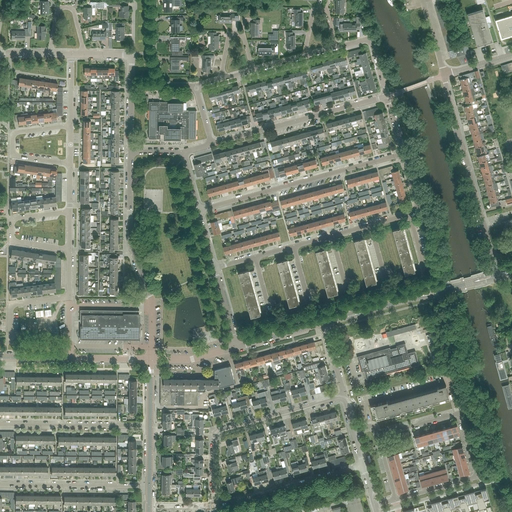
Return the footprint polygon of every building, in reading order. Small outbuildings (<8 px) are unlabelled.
[(181,6),(181,0),(164,0),(164,11),(172,11),(172,5),(181,6)] [(338,0),(339,0),(336,0),(336,13),(344,13),(344,0),(345,0),(338,0)] [(128,17),(128,6),(121,6),(121,11),(119,11),(119,17),(128,17)] [(303,26),(303,13),(300,13),(300,10),(294,10),(294,13),(295,13),(295,16),(292,16),(292,22),(295,22),(295,26),(303,26)] [(483,10),(468,14),(477,46),(492,41),(488,28),(489,27),(488,24),(487,24),(483,10)] [(239,21),(239,14),(231,14),(231,15),(219,15),(219,23),(232,23),(232,21),(239,21)] [(511,15),(496,21),(501,39),(511,35),(511,15)] [(172,24),(172,31),(179,31),(179,20),(183,20),(183,17),(177,17),(177,20),(171,20),(171,24),(172,24)] [(260,24),(260,20),(253,20),(253,23),(251,23),(251,36),(259,36),(259,24),(260,24)] [(404,21),(396,24),(405,43),(412,40),(404,21)] [(360,29),(360,22),(357,22),(357,23),(344,23),(344,31),(357,31),(357,29),(360,29)] [(37,26),(37,39),(44,39),(44,33),(45,33),(45,29),(44,29),(44,26),(37,26)] [(124,40),(124,27),(116,27),(116,40),(124,40)] [(27,36),(28,29),(24,29),(24,31),(11,31),(11,32),(10,32),(10,35),(11,36),(11,39),(24,39),(24,36),(27,36)] [(109,31),(105,30),(105,32),(92,32),(92,39),(105,40),(105,37),(109,37),(109,31)] [(219,49),(219,36),(216,36),(216,32),(210,32),(210,36),(211,36),(211,44),(210,44),(210,50),(215,50),(215,49),(219,49)] [(295,48),(295,35),(293,35),(293,32),(286,32),(286,36),(287,36),(287,48),(295,48)] [(170,46),(170,51),(171,51),(172,51),(172,55),(182,55),(182,51),(179,51),(179,40),(183,40),(185,40),(185,37),(183,37),(177,37),(170,37),(171,38),(171,46),(170,46)] [(275,52),(275,46),(271,46),(271,47),(259,47),(258,55),(272,55),(272,52),(275,52)] [(457,56),(465,54),(462,46),(455,49),(457,56)] [(450,59),(457,56),(455,49),(448,51),(450,59)] [(357,62),(367,59),(366,53),(362,54),(359,55),(360,58),(356,59),(357,62)] [(203,59),(203,72),(211,72),(211,59),(208,59),(208,56),(202,56),(202,59),(203,59)] [(348,65),(347,62),(345,56),(339,58),(341,64),(343,70),(346,69),(345,66),(348,65)] [(189,60),(189,57),(171,57),(171,66),(170,66),(170,71),(171,71),(179,71),(179,60),(189,60)] [(343,70),(341,64),(339,58),(334,59),(335,66),(336,66),(338,65),(339,67),(340,71),(343,70)] [(334,59),(328,61),(331,73),(334,72),(333,69),(336,68),(336,66),(335,66),(334,59)] [(328,61),(322,62),(324,69),(327,68),(329,74),(331,73),(328,61)] [(321,82),(318,70),(316,64),(311,66),(312,72),(315,71),(316,73),(316,74),(317,77),(315,79),(316,83),(321,82)] [(364,72),(371,70),(369,64),(362,66),(360,67),(360,70),(357,71),(358,74),(361,73),(364,72)] [(503,74),(509,72),(507,64),(501,66),(503,74)] [(119,81),(119,70),(115,70),(115,68),(109,68),(109,79),(114,79),(114,81),(119,81)] [(303,80),(302,78),(300,71),(294,73),(296,80),(299,79),(301,85),(304,84),(303,80)] [(460,86),(472,83),(469,73),(460,76),(461,79),(460,80),(461,85),(460,86)] [(291,84),(290,81),(289,75),(283,76),(285,83),(288,82),(289,88),(292,87),(291,84)] [(364,81),(360,83),(361,85),(374,82),(372,76),(365,78),(366,80),(364,81)] [(19,81),(15,80),(14,89),(18,89),(18,85),(21,86),(21,90),(24,90),(24,86),(26,79),(19,78),(19,81)] [(277,78),(271,79),(273,86),(274,86),(276,85),(277,88),(278,91),(279,95),(282,94),(281,90),(277,78)] [(32,80),(26,79),(24,86),(24,90),(24,91),(27,91),(28,87),(31,87),(32,80)] [(274,86),(273,86),(271,79),(265,81),(267,88),(268,90),(270,97),(269,93),(272,93),(271,90),(274,89),(274,86)] [(43,91),(44,89),(45,82),(38,81),(37,88),(36,92),(39,93),(40,90),(43,91)] [(268,90),(267,88),(265,81),(260,83),(262,89),(265,88),(265,91),(266,94),(267,98),(270,97),(268,90)] [(350,95),(356,94),(354,87),(353,84),(352,81),(349,81),(350,85),(347,86),(348,88),(350,95)] [(58,83),(51,82),(50,90),(50,93),(53,94),(53,91),(56,91),(57,90),(57,87),(58,83)] [(340,84),(344,97),(350,95),(348,88),(347,86),(345,86),(344,83),(340,84)] [(474,88),(472,83),(460,86),(461,86),(463,91),(462,91),(462,92),(474,88)] [(256,95),(257,95),(254,84),(251,85),(251,84),(248,85),(248,86),(250,92),(253,92),(254,95),(256,94),(256,95)] [(321,93),(320,90),(319,86),(316,87),(317,90),(318,94),(319,96),(321,103),(327,102),(324,92),(321,93)] [(330,91),(333,100),(338,99),(336,91),(333,92),(332,90),(333,90),(332,86),(329,87),(330,91)] [(235,99),(234,94),(232,87),(226,89),(228,95),(229,98),(231,97),(233,102),(236,102),(235,99)] [(324,92),(327,102),(333,100),(330,91),(329,87),(326,88),(327,91),(324,92)] [(470,90),(473,89),(474,89),(474,88),(462,92),(463,92),(464,97),(463,97),(463,98),(475,94),(474,91),(471,93),(470,90)] [(228,95),(226,89),(220,90),(224,103),(227,102),(226,99),(229,98),(228,95)] [(224,105),(224,103),(220,90),(214,92),(216,98),(217,101),(220,100),(222,106),(224,105)] [(308,97),(309,96),(308,93),(305,94),(306,97),(302,98),(302,101),(304,108),(310,106),(308,97)] [(476,100),(474,95),(475,95),(475,94),(463,98),(465,97),(466,103),(465,103),(476,100)] [(298,96),(295,97),(296,100),(299,109),(304,108),(302,101),(299,102),(298,96)] [(284,103),(287,113),(293,111),(291,104),(288,105),(287,102),(286,99),(283,100),(284,103)] [(477,107),(476,104),(475,101),(476,101),(476,100),(465,103),(466,103),(467,106),(464,107),(466,113),(465,113),(477,110),(476,107),(477,107)] [(149,139),(161,139),(161,132),(165,132),(165,139),(196,139),(196,111),(184,111),(184,103),(168,103),(168,102),(160,102),(149,102),(149,139)] [(273,106),(275,116),(281,114),(279,107),(276,108),(276,106),(275,102),(272,103),(273,106)] [(267,108),(264,109),(263,105),(260,106),(261,110),(262,112),(264,119),(266,118),(267,119),(269,119),(269,118),(270,117),(268,110),(267,108)] [(56,109),(52,109),(52,108),(49,109),(50,113),(51,120),(57,120),(57,116),(56,112),(56,109)] [(478,116),(478,114),(477,110),(465,113),(466,113),(467,118),(466,119),(478,116)] [(240,118),(238,119),(235,111),(233,112),(232,112),(234,117),(235,120),(236,126),(242,125),(240,118)] [(231,118),(228,119),(229,121),(231,128),(236,126),(235,120),(234,117),(232,112),(230,113),(231,118)] [(377,120),(384,118),(382,112),(379,113),(376,114),(373,115),(372,115),(373,118),(376,117),(377,120)] [(19,125),(25,124),(24,114),(20,114),(21,116),(18,117),(17,115),(14,115),(15,122),(18,122),(19,125)] [(224,114),(221,115),(221,117),(225,130),(231,128),(229,121),(228,119),(225,119),(224,114)] [(240,118),(242,125),(248,123),(246,116),(243,117),(242,114),(240,114),(240,118)] [(358,123),(364,121),(362,114),(356,115),(358,123)] [(468,125),(480,122),(478,116),(466,119),(468,119),(469,124),(468,125)] [(350,117),(344,119),(346,126),(347,128),(352,127),(352,124),(350,117)] [(477,126),(476,123),(480,122),(468,125),(469,125),(471,130),(469,130),(470,131),(480,127),(480,125),(477,126)] [(479,131),(478,129),(481,128),(480,127),(470,131),(471,130),(472,136),(471,136),(483,133),(482,131),(479,131)] [(326,132),(324,132),(323,128),(317,129),(320,141),(322,140),(321,136),(325,135),(327,134),(326,132)] [(320,141),(317,129),(311,131),(313,138),(314,142),(317,142),(316,138),(319,137),(320,141)] [(308,144),(309,144),(305,132),(300,134),(302,144),(305,144),(304,141),(307,140),(308,144)] [(300,134),(299,133),(296,134),(296,135),(294,136),(296,143),(297,146),(299,145),(298,143),(301,142),(302,144),(300,134)] [(473,142),(484,139),(483,133),(471,136),(471,137),(472,136),(474,142),(473,142)] [(389,136),(381,138),(383,144),(377,145),(378,149),(388,147),(387,143),(391,142),(389,136)] [(482,143),(481,140),(484,139),(473,142),(474,142),(475,147),(474,148),(486,145),(485,142),(482,143)] [(273,150),(279,148),(276,140),(270,142),(273,150)] [(259,150),(262,149),(260,142),(254,143),(257,155),(258,156),(260,156),(259,150)] [(254,143),(248,145),(251,153),(252,156),(257,155),(254,143)] [(365,153),(372,151),(370,144),(363,146),(365,153)] [(248,145),(243,147),(245,154),(246,158),(252,156),(251,153),(248,145)] [(354,149),(351,149),(353,156),(359,155),(357,148),(356,145),(354,146),(354,149)] [(485,148),(485,145),(486,145),(474,148),(475,148),(477,153),(476,153),(476,154),(487,150),(487,148),(485,148)] [(359,155),(365,153),(363,146),(357,148),(359,155)] [(347,158),(353,156),(351,149),(345,151),(347,158)] [(231,150),(225,151),(227,159),(228,162),(231,162),(234,161),(233,157),(231,150)] [(484,152),(485,151),(487,151),(487,150),(476,154),(477,153),(478,157),(477,157),(478,160),(479,160),(479,163),(478,163),(490,160),(488,154),(486,155),(485,155),(484,152)] [(332,152),(335,162),(341,160),(339,153),(336,154),(335,151),(332,152)] [(341,160),(347,158),(345,151),(339,153),(341,160)] [(327,156),(329,163),(335,162),(332,152),(329,153),(330,155),(327,156)] [(322,165),(329,163),(327,156),(320,158),(322,165)] [(309,161),(311,168),(317,166),(315,159),(309,161)] [(309,161),(306,162),(305,160),(303,161),(303,163),(305,170),(311,168),(309,161)] [(492,165),(491,163),(490,160),(478,163),(479,163),(481,168),(480,169),(492,165)] [(202,166),(201,163),(201,162),(199,163),(196,164),(194,165),(195,170),(206,168),(207,167),(206,165),(202,166)] [(299,172),(305,170),(303,163),(297,164),(299,172)] [(23,172),(25,165),(18,164),(17,167),(14,166),(14,173),(21,174),(20,176),(23,176),(23,172)] [(293,173),(299,172),(297,164),(291,166),(293,173)] [(30,173),(31,166),(25,165),(23,172),(23,176),(25,177),(25,176),(26,176),(26,175),(27,173),(30,173)] [(481,175),(493,171),(492,165),(480,169),(481,169),(482,174),(481,174),(481,175)] [(286,175),(293,173),(291,166),(285,168),(286,175)] [(37,167),(36,178),(38,178),(39,175),(43,175),(44,168),(37,167)] [(56,177),(56,173),(57,169),(50,168),(49,179),(56,180),(56,177)] [(202,177),(208,176),(206,168),(195,170),(197,176),(202,175),(202,177)] [(280,177),(286,175),(285,168),(278,170),(280,177)] [(265,171),(262,172),(262,174),(264,181),(271,179),(269,172),(268,170),(265,171)] [(393,179),(400,177),(399,170),(394,171),(391,172),(393,179)] [(494,174),(493,171),(481,175),(483,174),(484,180),(483,180),(495,177),(494,174)] [(373,180),(379,179),(377,172),(371,173),(373,180)] [(367,182),(373,180),(371,173),(365,175),(367,182)] [(360,184),(367,182),(365,175),(359,177),(360,184)] [(252,184),(258,183),(256,176),(250,177),(252,184)] [(246,186),(252,184),(250,177),(244,179),(246,186)] [(354,185),(360,184),(359,177),(352,178),(354,185)] [(495,183),(494,178),(495,177),(483,180),(483,181),(484,180),(486,186),(485,186),(495,183)] [(22,184),(18,184),(18,183),(15,183),(15,178),(11,178),(11,186),(22,186),(22,184)] [(348,187),(354,185),(352,178),(346,180),(348,187)] [(240,188),(246,186),(244,179),(238,181),(240,188)] [(233,189),(240,188),(238,181),(232,182),(233,189)] [(227,191),(233,189),(232,182),(225,184),(227,191)] [(397,191),(404,189),(402,183),(395,185),(397,191)] [(486,192),(498,189),(496,183),(495,183),(485,186),(486,186),(487,192),(486,192)] [(336,185),(338,192),(344,191),(342,184),(336,185)] [(334,193),(338,192),(336,185),(329,187),(331,194),(332,194),(332,196),(335,195),(334,193)] [(215,195),(221,193),(219,186),(213,188),(215,195)] [(325,196),(331,194),(329,187),(323,189),(325,196)] [(209,196),(215,195),(213,188),(207,189),(209,196)] [(319,197),(325,196),(323,189),(317,190),(319,197)] [(404,189),(397,191),(398,197),(405,195),(404,189)] [(499,195),(498,189),(486,192),(487,195),(488,195),(489,197),(488,198),(499,195)] [(317,190),(311,192),(313,199),(319,197),(317,190)] [(311,192),(305,194),(307,201),(313,199),(311,192)] [(301,203),(307,201),(305,194),(299,196),(301,203)] [(405,195),(398,197),(400,203),(407,201),(405,195)] [(499,195),(488,198),(489,198),(490,203),(490,208),(490,207),(493,206),(493,207),(494,206),(499,205),(498,201),(499,201),(498,200),(497,200),(496,196),(497,195),(499,195)] [(295,204),(301,203),(299,196),(293,197),(295,204)] [(288,206),(295,204),(293,197),(287,199),(288,206)] [(287,199),(280,201),(282,208),(288,206),(287,199)] [(270,201),(264,203),(266,210),(265,210),(266,213),(273,211),(272,209),(279,207),(277,201),(270,203),(270,201)] [(382,211),(388,209),(386,202),(380,204),(382,211)] [(254,213),(260,211),(258,204),(252,206),(254,213)] [(375,212),(382,211),(380,204),(373,206),(375,212)] [(247,215),(254,213),(252,206),(245,208),(247,215)] [(369,214),(375,212),(373,206),(367,207),(369,214)] [(363,216),(369,214),(367,207),(361,209),(363,216)] [(357,218),(363,216),(361,209),(355,211),(357,218)] [(235,218),(241,216),(239,210),(233,211),(235,218)] [(351,219),(357,218),(355,211),(349,212),(351,219)] [(338,215),(340,222),(346,221),(344,214),(338,215)] [(333,224),(340,222),(338,215),(332,217),(333,224)] [(327,226),(325,219),(325,217),(322,218),(322,220),(319,220),(321,228),(327,226)] [(327,226),(333,224),(332,217),(325,219),(327,226)] [(503,226),(504,230),(511,227),(511,218),(511,219),(510,220),(502,223),(502,225),(503,226)] [(219,227),(218,223),(221,223),(220,220),(217,220),(216,221),(214,221),(210,222),(212,229),(219,227)] [(315,229),(321,228),(319,220),(313,222),(315,229)] [(309,231),(315,229),(313,222),(307,224),(309,231)] [(303,233),(309,231),(307,224),(301,226),(303,233)] [(297,234),(303,233),(301,226),(295,227),(297,234)] [(403,227),(393,230),(405,275),(415,272),(404,230),(409,229),(408,226),(403,228),(403,227)] [(214,235),(221,233),(219,227),(212,229),(214,235)] [(290,236),(297,234),(295,227),(288,229),(290,236)] [(274,240),(280,239),(279,232),(272,233),(274,240)] [(262,244),(268,242),(266,235),(260,237),(262,244)] [(256,246),(262,244),(260,237),(254,239),(256,246)] [(354,241),(366,285),(377,282),(365,241),(370,240),(370,237),(364,238),(354,241)] [(241,242),(238,243),(238,240),(235,241),(235,243),(237,251),(243,249),(241,242)] [(243,249),(250,247),(248,240),(241,242),(243,249)] [(90,245),(90,241),(81,241),(81,247),(85,247),(85,251),(93,251),(93,245),(90,245)] [(118,243),(110,243),(107,243),(107,246),(110,246),(110,249),(109,249),(109,253),(115,253),(115,249),(118,249),(118,243)] [(225,254),(231,252),(229,245),(223,247),(225,254)] [(316,252),(328,296),(338,293),(327,252),(332,250),(331,248),(326,249),(316,252)] [(42,263),(43,254),(37,253),(35,262),(35,265),(37,265),(38,262),(42,263)] [(107,254),(107,257),(108,257),(108,264),(118,264),(118,257),(112,257),(112,254),(107,254)] [(55,263),(55,261),(55,258),(56,255),(49,255),(48,264),(48,263),(47,267),(50,267),(50,264),(54,264),(55,263)] [(277,262),(289,307),(299,304),(288,262),(293,261),(292,258),(287,260),(287,259),(277,262)] [(249,270),(239,273),(251,317),(261,314),(250,273),(255,272),(254,269),(249,270)] [(8,283),(8,291),(9,291),(10,291),(11,297),(12,297),(12,298),(15,298),(15,297),(18,296),(17,288),(16,282),(9,283),(8,283)] [(80,322),(80,339),(133,340),(140,340),(140,328),(139,328),(139,315),(139,310),(80,310),(80,322)] [(387,337),(417,329),(415,324),(386,332),(387,337)] [(487,328),(493,347),(497,346),(492,326),(487,328)] [(315,353),(317,352),(314,342),(307,344),(309,351),(314,349),(315,353)] [(411,367),(411,366),(419,364),(419,365),(415,351),(408,353),(405,343),(396,346),(397,347),(390,349),(390,348),(357,357),(358,357),(360,364),(359,364),(360,364),(362,371),(361,372),(364,371),(366,379),(367,379),(374,377),(381,375),(382,375),(382,374),(389,373),(389,372),(396,370),(396,371),(397,371),(396,370),(403,368),(404,369),(404,368),(411,366),(411,367)] [(310,354),(309,351),(307,344),(300,346),(301,352),(302,353),(307,351),(308,355),(310,354)] [(303,356),(302,353),(301,352),(300,346),(292,348),(294,354),(299,353),(300,357),(303,356)] [(295,358),(294,354),(292,348),(285,350),(287,356),(292,355),(293,359),(295,358)] [(288,360),(287,356),(285,350),(278,352),(280,358),(285,357),(286,361),(288,360)] [(494,352),(501,375),(506,373),(498,350),(494,352)] [(281,362),(280,358),(278,352),(271,354),(273,360),(278,359),(279,363),(281,362)] [(271,354),(263,356),(265,362),(270,361),(272,365),(272,368),(275,368),(274,364),(273,360),(271,354)] [(266,366),(265,362),(263,356),(256,358),(258,364),(263,363),(264,367),(266,366)] [(260,372),(258,364),(256,358),(249,360),(251,366),(256,365),(258,373),(260,372)] [(252,370),(251,366),(249,360),(242,362),(244,368),(249,367),(250,371),(252,370)] [(242,362),(235,364),(236,370),(242,369),(243,373),(243,376),(246,375),(245,372),(244,368),(242,362)] [(219,388),(235,383),(230,365),(215,370),(214,379),(212,379),(212,388),(219,388)] [(315,376),(327,372),(325,365),(317,368),(318,371),(314,372),(315,376)] [(322,381),(329,380),(327,372),(315,376),(316,379),(319,378),(320,383),(323,383),(322,381)] [(171,379),(169,379),(169,376),(160,376),(160,377),(160,405),(162,405),(171,405),(171,379)] [(511,394),(507,379),(502,380),(510,406),(511,405),(511,394)] [(129,389),(136,389),(136,381),(125,381),(125,383),(129,383),(129,389)] [(286,394),(285,391),(288,390),(286,383),(283,384),(284,388),(282,389),(283,393),(279,394),(281,401),(287,399),(286,394)] [(298,388),(300,396),(307,394),(305,389),(306,389),(304,383),(302,383),(303,387),(298,388)] [(300,396),(298,388),(297,385),(295,385),(296,389),(291,390),(293,397),(300,396)] [(386,402),(371,406),(372,410),(374,410),(376,416),(378,416),(379,419),(450,400),(446,385),(439,387),(436,388),(436,389),(389,402),(389,401),(386,402)] [(136,389),(129,389),(125,388),(125,391),(129,391),(129,396),(136,397),(136,389)] [(281,401),(279,394),(278,390),(275,391),(271,392),(274,403),(281,401)] [(264,391),(257,393),(261,406),(268,405),(266,399),(265,393),(264,391)] [(238,399),(236,392),(232,393),(234,399),(236,398),(237,402),(232,404),(234,411),(241,409),(238,399)] [(254,408),(261,406),(257,392),(255,392),(257,400),(252,401),(252,398),(248,399),(250,405),(253,404),(254,408)] [(216,394),(209,396),(209,399),(214,398),(215,401),(215,404),(216,404),(217,408),(212,409),(214,416),(221,414),(219,407),(216,394)] [(129,396),(125,396),(125,399),(127,399),(127,404),(136,404),(136,397),(129,396)] [(247,396),(245,396),(242,397),(243,400),(242,401),(241,398),(238,399),(241,409),(248,407),(247,406),(250,405),(248,399),(247,396)] [(219,407),(221,414),(228,412),(227,407),(225,401),(223,402),(224,406),(219,407)] [(136,404),(127,404),(125,404),(125,407),(129,407),(129,412),(136,412),(136,404)] [(330,413),(332,421),(335,420),(336,424),(339,424),(336,412),(330,413)] [(334,428),(332,421),(330,413),(324,415),(326,424),(330,423),(331,429),(334,428)] [(192,414),(192,419),(192,422),(196,422),(196,426),(203,426),(203,419),(199,419),(199,415),(192,414)] [(327,427),(326,424),(324,415),(318,417),(320,424),(323,424),(324,428),(327,427)] [(321,429),(320,424),(318,417),(312,418),(314,426),(313,426),(314,431),(321,429)] [(308,427),(306,420),(299,422),(301,429),(302,433),(304,432),(304,431),(309,430),(308,427)] [(296,430),(301,429),(299,422),(292,423),(294,428),(293,428),(295,434),(297,434),(296,430)] [(284,426),(278,428),(280,435),(281,438),(281,440),(284,440),(283,437),(287,436),(286,433),(284,426),(285,426),(285,425),(284,426)] [(451,427),(454,437),(459,435),(457,425),(451,427)] [(276,436),(280,435),(278,428),(271,429),(272,434),(274,440),(275,444),(278,443),(276,436)] [(265,431),(263,432),(256,434),(258,441),(259,445),(261,444),(260,440),(265,439),(264,435),(266,434),(265,431)] [(254,442),(258,441),(256,434),(249,435),(251,440),(251,443),(252,451),(255,451),(254,446),(255,446),(254,442)] [(172,435),(164,435),(164,445),(167,446),(168,446),(168,445),(172,446),(172,441),(175,441),(176,435),(172,435)] [(417,447),(423,445),(420,436),(415,437),(417,447)] [(339,447),(347,445),(345,438),(337,440),(339,447)] [(226,456),(227,456),(233,454),(232,453),(235,453),(233,447),(239,445),(237,439),(232,441),(232,444),(227,445),(228,450),(227,450),(227,456),(226,456)] [(128,449),(135,449),(136,441),(124,441),(124,443),(128,443),(128,449)] [(347,445),(339,447),(341,454),(349,452),(347,445)] [(454,455),(464,452),(462,447),(452,449),(454,455)] [(135,449),(128,449),(124,449),(124,451),(128,451),(128,457),(135,457),(135,449)] [(399,459),(398,453),(388,456),(390,461),(399,459)] [(317,456),(320,467),(327,465),(325,460),(324,454),(322,454),(322,455),(317,456)] [(317,456),(315,456),(316,460),(311,461),(312,465),(311,466),(312,469),(320,467),(317,456)] [(128,457),(124,457),(121,457),(121,460),(125,460),(125,459),(128,459),(128,465),(135,465),(135,457),(128,457)] [(163,457),(163,466),(170,466),(172,466),(172,457),(170,457),(163,457)] [(195,460),(195,457),(189,457),(189,459),(192,459),(191,462),(196,462),(195,467),(203,467),(203,460),(198,460),(195,460)] [(230,463),(227,464),(229,473),(235,472),(235,471),(239,470),(238,467),(236,462),(235,458),(229,460),(230,463)] [(299,465),(301,472),(307,470),(306,465),(304,459),(302,460),(303,464),(299,465)] [(279,470),(281,478),(288,476),(286,471),(287,471),(284,461),(281,462),(283,469),(279,470)] [(301,472),(299,465),(297,461),(295,462),(296,465),(292,467),(294,474),(301,472)] [(135,465),(128,465),(124,465),(124,467),(128,467),(128,473),(135,473),(135,465)] [(281,478),(279,470),(278,466),(276,467),(277,471),(272,472),(274,479),(281,478)] [(458,470),(460,476),(469,473),(468,468),(458,470)] [(440,470),(443,480),(448,478),(446,469),(440,470)] [(257,476),(253,478),(254,482),(255,485),(262,483),(259,472),(258,470),(255,470),(256,474),(257,473),(257,476)] [(259,472),(262,483),(269,481),(265,470),(259,472)] [(425,475),(427,484),(432,483),(430,473),(429,471),(424,472),(424,475),(425,475)] [(162,475),(162,484),(171,484),(171,475),(170,475),(162,475)] [(422,486),(427,484),(425,475),(424,475),(419,476),(422,486)] [(232,482),(227,483),(229,492),(235,491),(233,484),(239,483),(237,477),(231,479),(232,482)] [(170,494),(171,494),(171,488),(180,488),(180,491),(180,494),(183,494),(183,491),(183,484),(180,484),(180,485),(171,484),(162,484),(162,494),(170,494)] [(193,496),(193,489),(193,485),(191,485),(191,489),(186,489),(186,484),(183,484),(183,491),(186,491),(186,496),(193,496)] [(399,493),(408,490),(407,485),(397,487),(399,493)] [(481,493),(478,493),(483,509),(486,508),(484,500),(489,499),(486,488),(481,490),(481,493)] [(474,492),(469,493),(472,503),(472,504),(477,503),(479,510),(483,509),(478,493),(475,494),(474,492)] [(465,497),(462,498),(465,508),(465,511),(469,511),(467,505),(472,503),(469,493),(464,494),(465,497)] [(458,496),(453,498),(455,508),(460,507),(461,509),(465,508),(462,498),(458,499),(458,496)] [(448,502),(445,503),(447,511),(451,511),(451,509),(455,508),(453,498),(447,499),(448,502)] [(128,509),(135,509),(135,501),(128,501),(124,501),(124,503),(128,503),(128,509)] [(441,501),(436,502),(438,511),(440,511),(443,511),(447,511),(445,503),(442,503),(441,501)] [(432,506),(428,507),(429,511),(438,511),(436,502),(431,504),(432,506)]
